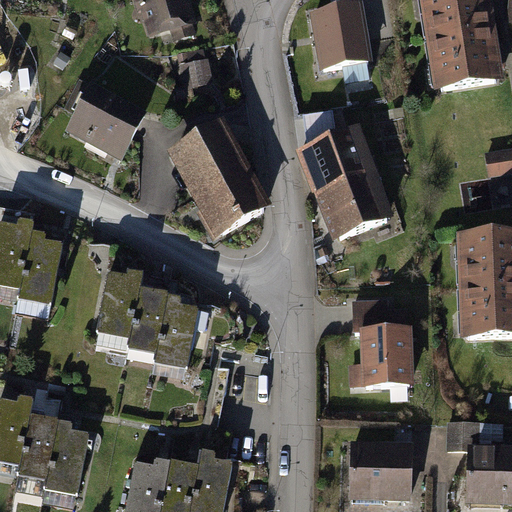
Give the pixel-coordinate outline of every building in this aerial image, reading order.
[(185,0),(142,0),(153,39),(193,28),(185,0)] [(497,77),(484,0),(423,0),(439,87),(497,77)] [(362,10),(318,17),(326,69),(370,62),(362,10)] [(189,91),(214,89),(211,52),(186,54),(189,91)] [(92,91),(71,131),(120,157),(141,116),(92,91)] [(222,125),(170,157),(221,240),(273,208),(222,125)] [(355,133),(304,155),(338,237),(390,216),(355,133)] [(511,152),(490,156),(493,176),(511,173),(511,152)] [(18,232),(2,229),(0,238),(0,283),(22,288),(20,298),(48,304),(60,248),(42,244),(43,237),(28,234),(30,226),(19,224),(18,232)] [(511,236),(462,239),(467,335),(511,332),(511,236)] [(139,283),(111,278),(101,333),(133,339),(131,348),(159,353),(157,362),(186,367),(195,311),(178,308),(179,303),(164,300),(165,296),(138,292),(139,283)] [(412,334),(366,336),(368,388),(414,386),(412,334)] [(30,410),(2,405),(0,413),(0,460),(23,465),(21,475),(50,480),(48,489),(76,494),(86,438),(70,435),(71,429),(54,426),(54,423),(28,418),(30,410)] [(485,427),(453,426),(452,458),(466,459),(464,508),(511,509),(511,453),(485,452),(485,427)] [(408,502),(410,449),(357,447),(354,499),(408,502)] [(157,471),(137,467),(128,511),(222,511),(230,467),(204,462),(202,472),(158,464),(157,471)]
